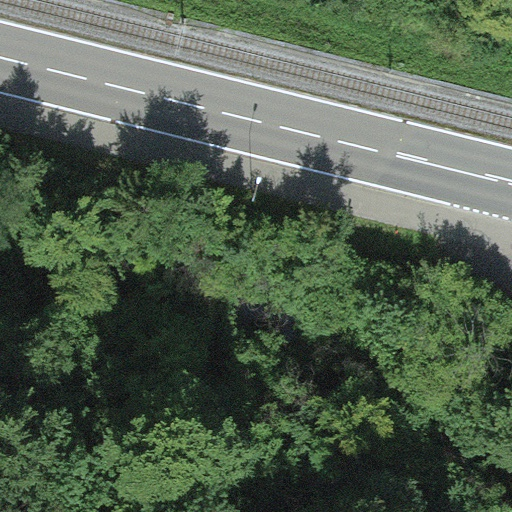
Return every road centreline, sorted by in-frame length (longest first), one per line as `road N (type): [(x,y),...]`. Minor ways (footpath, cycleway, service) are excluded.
road 1 (secondary): [(511,184),(0,57)]
road 2 (track): [(196,511),(0,438)]
